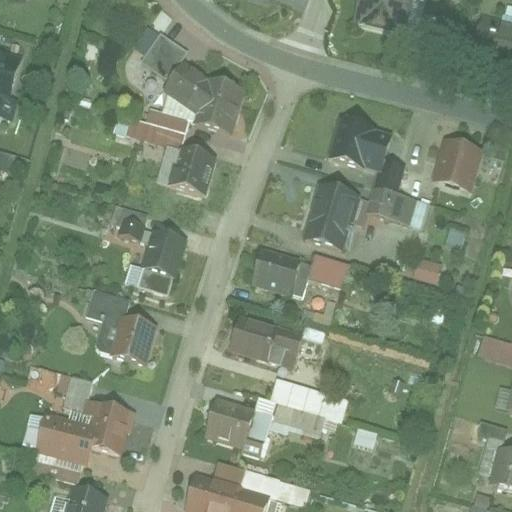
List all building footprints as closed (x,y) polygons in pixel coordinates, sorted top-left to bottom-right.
[(412,0),(350,0),(343,22),(398,41),(412,0)] [(511,20),(475,15),(467,60),(511,67),(511,20)] [(158,181),(198,194),(209,159),(179,149),(189,118),(225,130),(240,83),(192,67),(158,41),(139,60),(165,79),(158,108),(143,103),(139,115),(126,111),(118,133),(168,149),(158,181)] [(0,53),(0,108),(5,110),(20,60),(0,53)] [(316,180),(305,232),(339,240),(343,220),(355,223),(358,208),(420,222),(427,195),(408,191),(414,164),(379,156),(386,126),(330,114),(320,160),(367,171),(363,190),(316,180)] [(481,156),(443,145),(431,186),(469,197),(481,156)] [(144,268),(171,278),(184,242),(125,220),(117,241),(150,253),(144,268)] [(456,233),(453,248),(467,250),(470,235),(456,233)] [(262,247),(250,284),(292,298),(298,277),(334,288),(343,260),(297,246),(293,257),(262,247)] [(443,286),(446,264),(425,260),(422,282),(443,286)] [(94,351),(138,363),(150,318),(118,310),(123,290),(91,282),(81,319),(101,324),(94,351)] [(299,331),(240,313),(230,347),(269,359),(273,345),(316,358),(324,331),(301,324),(299,331)] [(511,358),(503,355),(500,364),(511,368),(511,358)] [(212,399),(202,439),(255,453),(265,417),(315,430),(318,416),(334,420),(341,395),(273,377),(269,394),(248,388),(243,407),(212,399)] [(48,419),(38,456),(86,470),(91,453),(119,461),(132,417),(95,407),(88,404),(92,387),(71,381),(62,411),(68,413),(64,424),(48,419)] [(381,451),(385,436),(365,431),(361,447),(381,451)] [(511,464),(495,460),(484,499),(511,506),(511,464)] [(252,511),(258,495),(278,502),(285,480),(236,465),(230,484),(191,473),(180,509),(191,511),(252,511)] [(104,511),(108,499),(73,490),(66,511),(104,511)]
